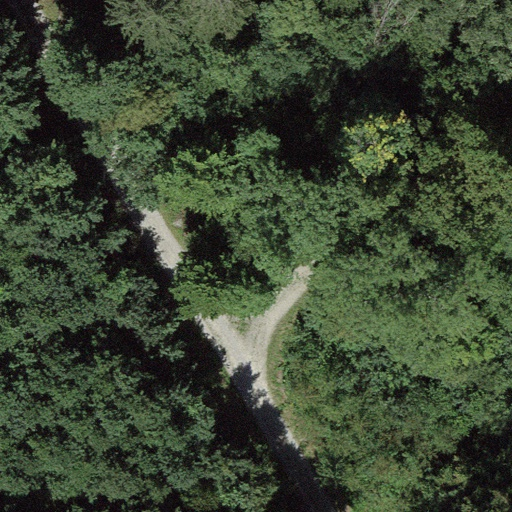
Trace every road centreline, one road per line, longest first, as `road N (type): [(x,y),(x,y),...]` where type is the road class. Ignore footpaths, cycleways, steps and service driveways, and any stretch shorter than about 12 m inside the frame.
road 1 (track): [(29,0),(323,511)]
road 2 (track): [(225,337),(511,129)]
